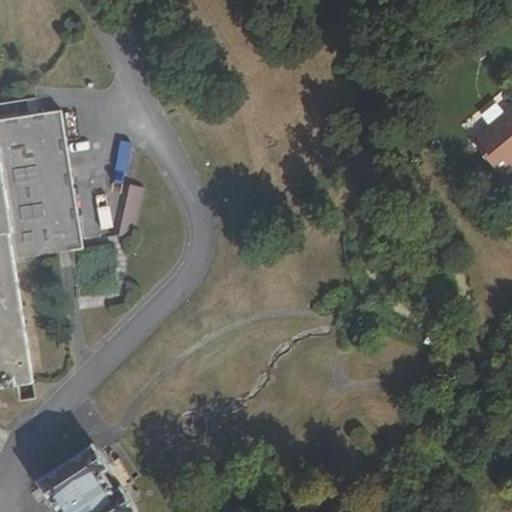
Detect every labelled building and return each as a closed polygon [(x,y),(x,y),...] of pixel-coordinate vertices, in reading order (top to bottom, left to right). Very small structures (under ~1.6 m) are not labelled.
[(389,60),(383,50),(371,58),(378,68),(389,60)] [(502,173),(511,164),(511,110),(475,140),(502,173)] [(22,387),(32,384),(16,261),(87,249),(86,238),(68,112),(35,116),(0,120),(0,386),(21,383),(22,387)] [(141,228),(143,185),(127,184),(125,227),(141,228)] [(414,257),(407,255),(400,261),(401,268),(405,273),(413,274),(419,270),(419,261),(414,257)] [(101,450),(95,443),(41,478),(47,486),(41,490),(47,499),(52,495),(63,511),(131,511),(138,508),(133,499),(140,494),(132,482),(137,479),(121,454),(116,458),(109,445),(101,450)]
